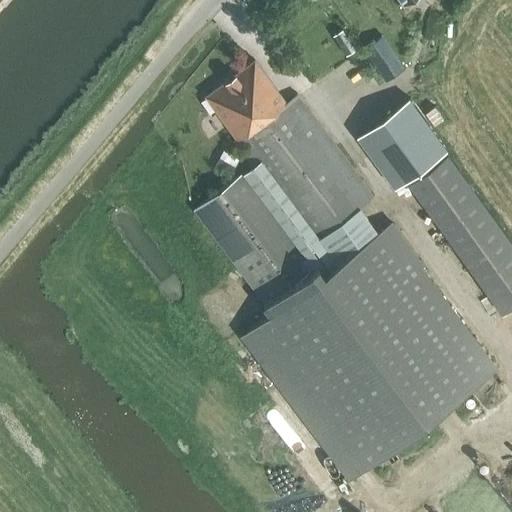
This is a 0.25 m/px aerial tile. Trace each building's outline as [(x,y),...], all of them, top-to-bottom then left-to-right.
[(311,5),(308,0),(303,0),(300,3),(304,10),(311,5)] [(280,31),(288,30),(285,7),(277,8),(280,31)] [(357,48),(351,39),(344,43),(350,52),(357,48)] [(254,58),(205,94),(237,136),(162,193),(358,447),(491,344),(297,93),(287,99),(254,58)] [(511,304),(511,241),(413,103),(358,142),(395,192),(408,182),(503,312),(511,304)]
